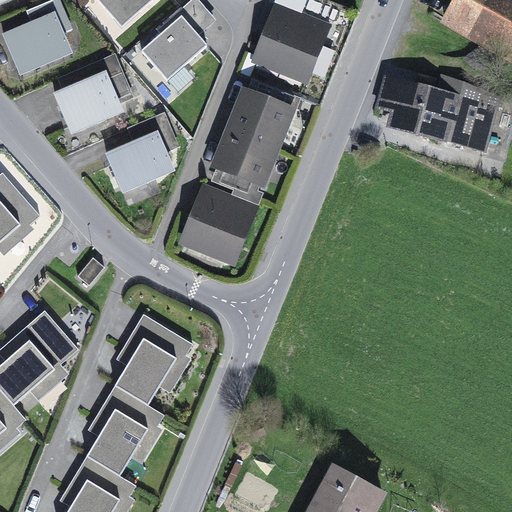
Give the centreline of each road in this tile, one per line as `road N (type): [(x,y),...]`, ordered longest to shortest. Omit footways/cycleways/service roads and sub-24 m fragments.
road 1 (residential): [(389,0),(262,316)]
road 2 (residential): [(150,266),(246,29)]
road 3 (residential): [(150,266),(113,236),(0,105)]
road 4 (residential): [(262,316),(184,511)]
road 5 (residential): [(262,316),(150,266)]
